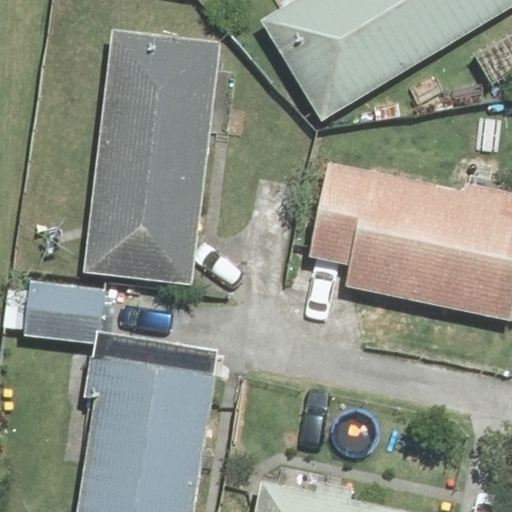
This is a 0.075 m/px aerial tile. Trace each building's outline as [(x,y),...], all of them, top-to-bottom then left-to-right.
[(319,124),(511,8),(511,0),(296,0),(258,23),(319,124)] [(193,288),(219,45),(109,33),(83,277),(193,288)] [(462,194),(327,168),(308,260),(348,268),(343,294),(511,327),(511,320),(511,196),(463,187),(462,194)] [(102,288),(29,283),(25,335),(99,340),(102,288)] [(73,343),(2,336),(0,350),(0,399),(67,406),(73,343)] [(193,511),(213,381),(85,363),(80,400),(94,402),(78,511),(193,511)] [(260,486),(254,511),(393,511),(349,503),(351,493),(318,486),(316,497),(260,486)]
